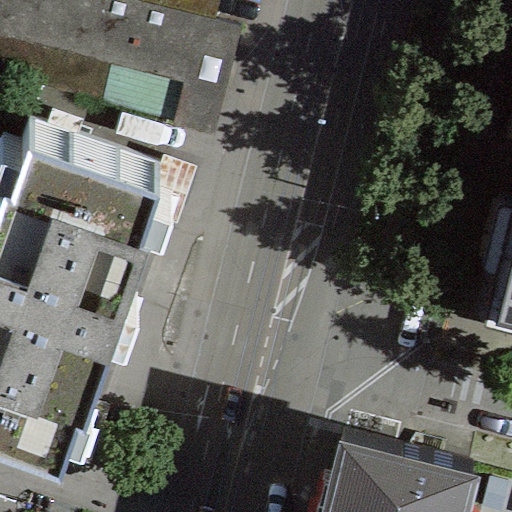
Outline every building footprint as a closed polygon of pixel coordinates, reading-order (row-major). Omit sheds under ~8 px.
[(0,0),(0,71),(103,98),(102,99),(174,116),(176,117),(185,120),(206,37),(236,44),(241,24),(211,16),(146,0),(0,0)] [(215,0),(146,0),(211,16),(215,0)] [(140,207),(158,158),(31,113),(14,162),(6,159),(0,177),(0,415),(59,436),(76,387),(84,390),(148,210),(140,207)] [(511,194),(484,306),(511,313),(511,194)] [(409,443),(346,427),(324,511),(511,511),(511,475),(469,465),(471,458),(409,443)]
